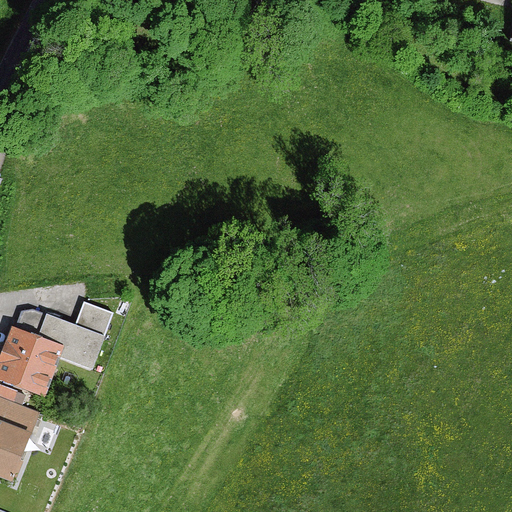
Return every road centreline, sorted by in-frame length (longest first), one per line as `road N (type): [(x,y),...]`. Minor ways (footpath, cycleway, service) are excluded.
road 1 (trunk): [(511,157),(448,342),(374,511)]
road 2 (residential): [(59,0),(0,117)]
